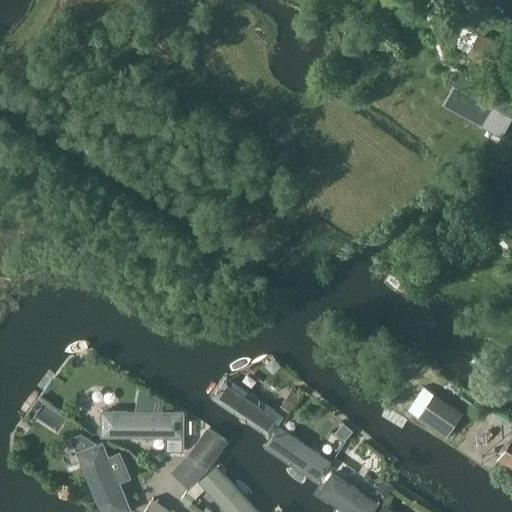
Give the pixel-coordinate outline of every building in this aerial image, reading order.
[(511,51),(479,33),(467,55),(504,76),(511,61),(511,51)] [(467,119),(500,137),(511,115),(511,103),(484,88),(467,119)] [(509,252),(511,248),(511,242),(506,236),(500,243),(509,252)] [(227,378),(212,400),(215,402),(269,440),(283,416),(227,378)] [(445,434),(463,408),(435,389),(417,415),(445,434)] [(289,411),(300,395),(292,390),(281,405),(289,411)] [(182,411),(102,411),(102,434),(167,434),(167,448),(182,448),(182,411)] [(353,431),(343,423),(335,432),(345,440),(353,431)] [(190,456),(208,468),(226,440),(227,440),(209,428),(190,456)] [(278,428),(266,448),(316,483),(329,461),(278,428)] [(511,470),(511,436),(496,460),(511,470)] [(100,437),(73,448),(100,511),(116,511),(130,507),(118,479),(128,474),(117,447),(107,452),(100,437)] [(258,511),(215,466),(199,482),(228,511),(258,511)] [(330,474),(317,493),(342,511),(374,511),(379,505),(330,474)] [(393,487),(383,480),(379,486),(389,492),(393,487)] [(184,502),(189,506),(195,497),(187,491),(181,500),(184,502)]
